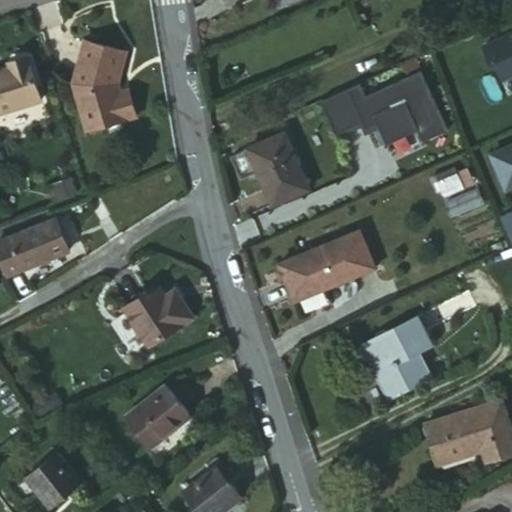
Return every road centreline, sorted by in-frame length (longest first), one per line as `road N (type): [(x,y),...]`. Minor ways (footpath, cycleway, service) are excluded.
road 1 (residential): [(203,191),(303,511)]
road 2 (residential): [(203,191),(18,308)]
road 3 (residential): [(172,0),(203,191)]
